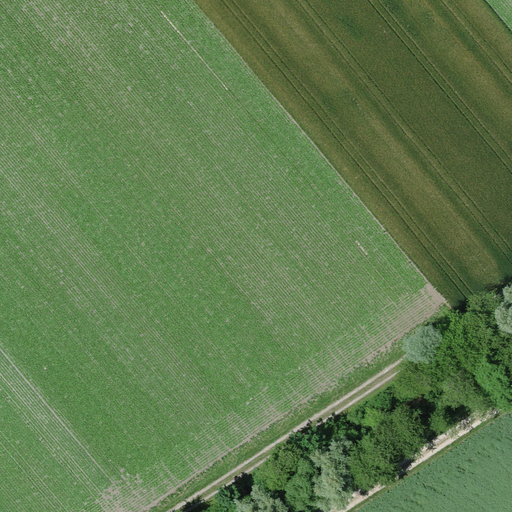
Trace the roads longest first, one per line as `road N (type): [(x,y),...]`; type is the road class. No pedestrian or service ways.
road 1 (track): [(511,285),(170,511)]
road 2 (track): [(351,511),(511,405)]
